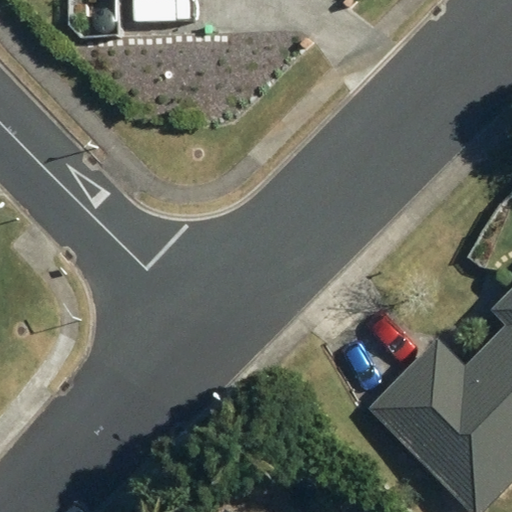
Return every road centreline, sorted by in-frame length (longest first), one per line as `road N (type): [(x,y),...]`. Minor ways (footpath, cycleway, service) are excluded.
road 1 (residential): [(198,324),(511,30)]
road 2 (residential): [(0,118),(198,324)]
road 3 (residential): [(15,511),(198,324)]
